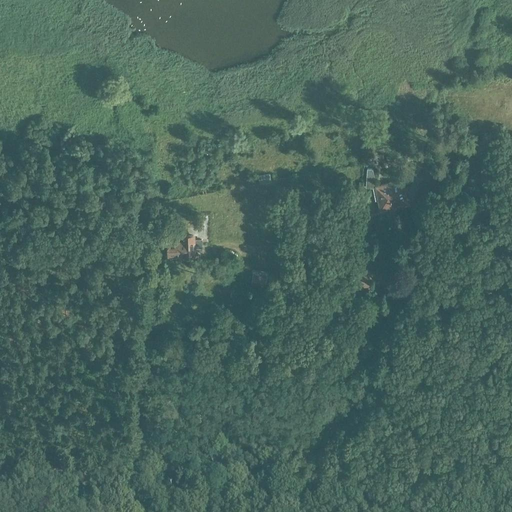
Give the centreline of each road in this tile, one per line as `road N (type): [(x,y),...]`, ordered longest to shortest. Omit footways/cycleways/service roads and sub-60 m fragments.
road 1 (track): [(134,511),(150,332),(221,300),(243,252),(216,248)]
road 2 (track): [(221,300),(301,325),(372,384)]
